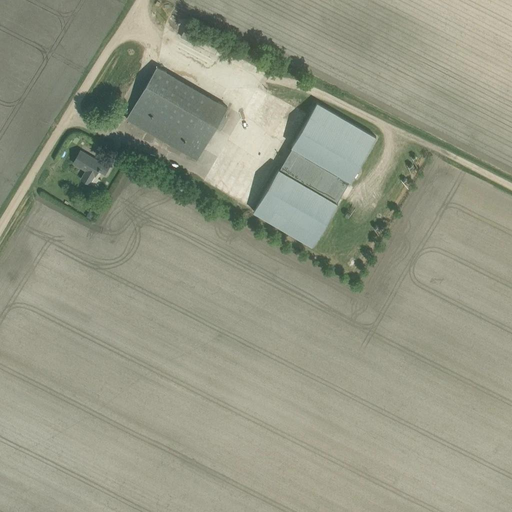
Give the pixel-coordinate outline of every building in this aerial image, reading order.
[(203,34),(187,25),(181,36),(197,45),(203,34)] [(158,66),(127,119),(197,159),(227,107),(158,66)] [(351,180),(376,136),(317,102),(292,145),(293,146),(280,168),(279,168),(254,211),(313,245),(338,202),(337,201),(350,179),(351,180)] [(73,163),(78,165),(86,170),(81,178),(89,183),(94,175),(96,176),(99,171),(105,174),(111,165),(103,160),(102,162),(81,150),(73,163)] [(91,219),(95,214),(90,211),(86,216),(91,219)]
